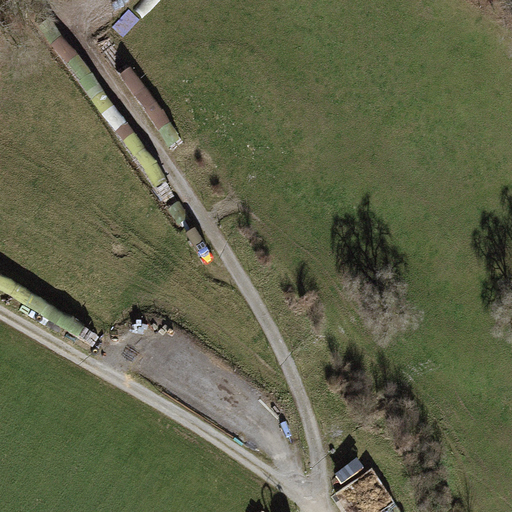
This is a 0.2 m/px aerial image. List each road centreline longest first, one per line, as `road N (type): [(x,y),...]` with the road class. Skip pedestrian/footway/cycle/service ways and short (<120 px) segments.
road 1 (track): [(324,511),(316,445),(244,283),(39,0)]
road 2 (track): [(0,318),(203,432),(302,511)]
